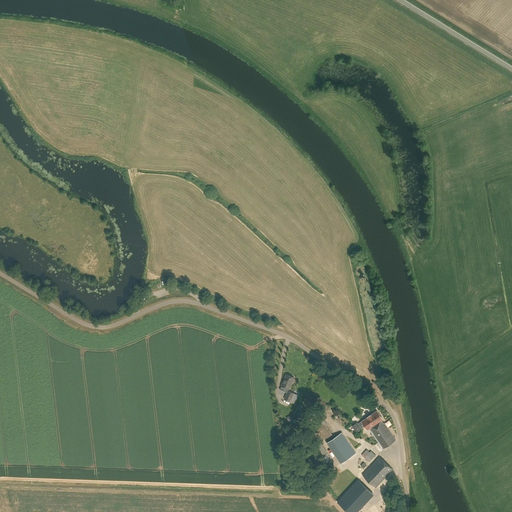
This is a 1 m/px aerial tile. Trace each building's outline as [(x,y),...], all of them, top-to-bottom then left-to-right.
[(286,374),(281,386),(286,388),(284,392),(287,393),(286,396),(284,399),(290,401),(291,398),(293,393),(288,391),(294,378),(286,374)] [(382,449),(389,445),(396,440),(384,423),(383,423),(381,420),(383,419),(377,411),(361,421),(362,421),(363,424),(365,426),(368,430),(370,429),(382,449)] [(363,424),(362,421),(358,424),(357,423),(352,426),(356,432),(361,429),(362,428),(365,426),(363,424)] [(327,442),(341,463),(356,453),(342,432),(327,442)] [(370,462),(376,455),(371,451),(365,457),(370,462)] [(376,487),(393,470),(379,457),(363,475),(376,487)] [(352,511),(372,492),(358,479),(337,502),(347,511),(352,511)]
